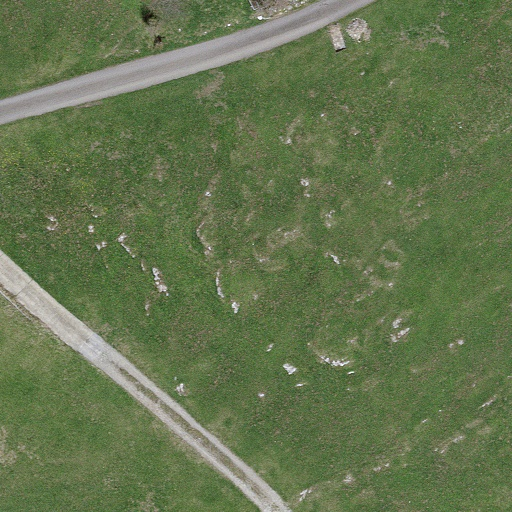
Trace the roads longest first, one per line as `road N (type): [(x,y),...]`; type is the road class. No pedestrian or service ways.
road 1 (track): [(0,260),(276,511)]
road 2 (unclassified): [(0,114),(225,51),(351,0)]
